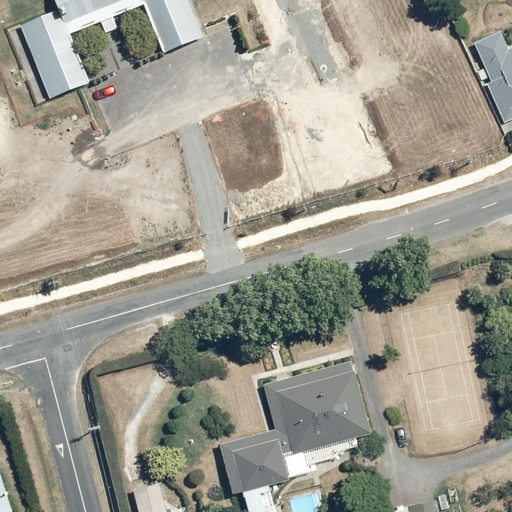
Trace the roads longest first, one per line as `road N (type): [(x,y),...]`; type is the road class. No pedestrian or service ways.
road 1 (tertiary): [(39,338),(511,157)]
road 2 (tertiary): [(511,197),(39,338)]
road 3 (residential): [(39,338),(83,511)]
